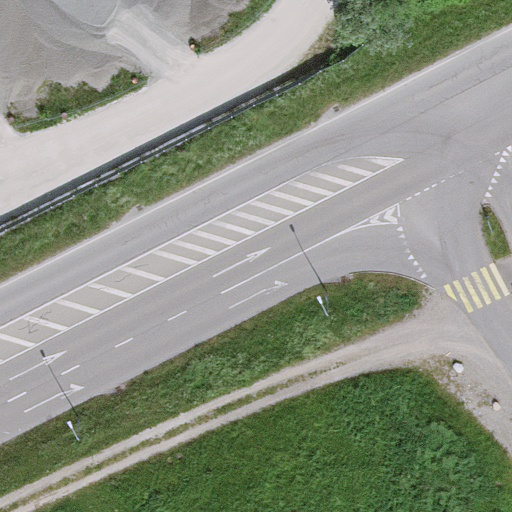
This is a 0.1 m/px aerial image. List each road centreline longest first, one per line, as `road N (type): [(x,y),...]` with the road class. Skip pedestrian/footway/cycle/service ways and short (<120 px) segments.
road 1 (track): [(19,511),(392,343),(446,326),(511,324)]
road 2 (primary): [(0,356),(453,140)]
road 3 (unclassified): [(511,269),(453,140)]
